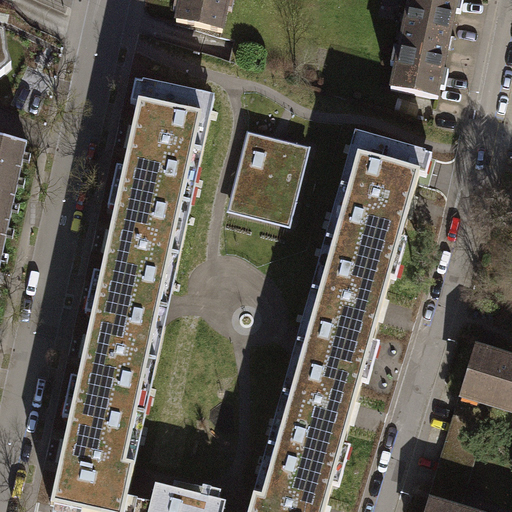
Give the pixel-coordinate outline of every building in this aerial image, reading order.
[(230,0),(182,0),(177,24),(223,33),(230,0)] [(438,100),(459,0),(409,0),(391,91),(438,100)] [(0,83),(0,84),(14,73),(6,37),(0,35),(0,83)] [(191,218),(217,105),(130,87),(105,197),(191,218)] [(428,160),(352,137),(326,232),(402,253),(428,160)] [(0,139),(0,261),(25,145),(0,139)] [(308,155),(248,141),(233,202),(292,218),(308,155)] [(191,218),(105,197),(87,290),(173,311),(191,218)] [(402,253),(326,232),(301,324),(377,343),(402,253)] [(146,431),(167,336),(81,315),(59,410),(146,431)] [(511,357),(474,346),(459,395),(491,405),(511,411),(511,357)] [(368,376),(292,356),(266,453),(340,474),(368,376)] [(461,511),(491,405),(459,395),(427,502),(461,511)] [(88,511),(125,511),(146,431),(59,410),(38,499),(88,511)] [(329,511),(340,474),(266,453),(249,511),(329,511)] [(223,511),(226,502),(157,485),(151,511),(223,511)] [(461,511),(427,502),(423,511),(461,511)]
